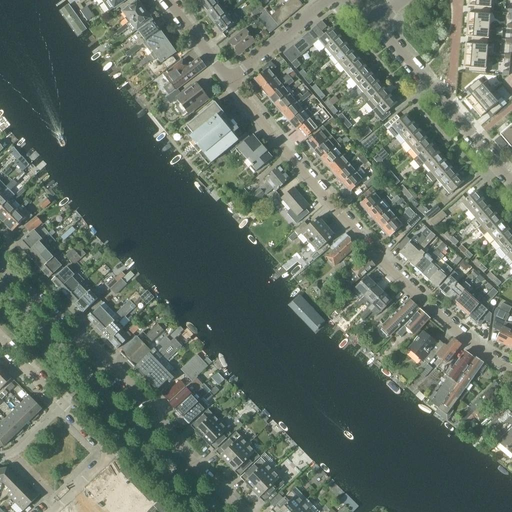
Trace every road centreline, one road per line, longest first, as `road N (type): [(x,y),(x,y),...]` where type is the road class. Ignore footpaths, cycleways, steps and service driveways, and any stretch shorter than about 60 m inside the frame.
road 1 (residential): [(511,371),(380,258),(228,81)]
road 2 (residential): [(245,511),(163,428),(159,410),(0,258)]
road 3 (residential): [(511,188),(376,24)]
road 4 (residential): [(72,494),(109,458),(0,340)]
road 5 (residential): [(228,81),(332,0)]
